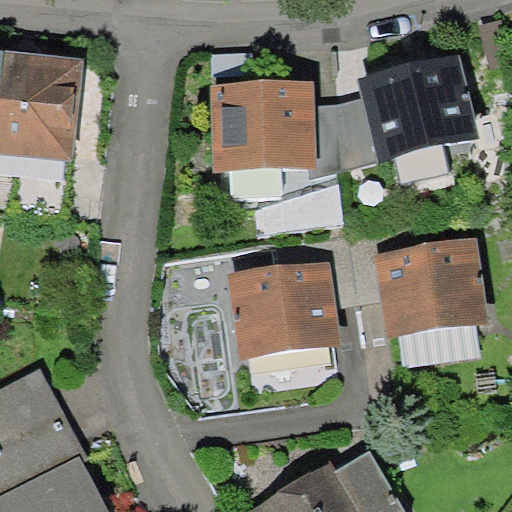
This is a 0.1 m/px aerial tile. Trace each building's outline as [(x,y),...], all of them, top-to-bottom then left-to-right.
[(0,68),(0,159),(80,168),(90,77),(0,68)] [(376,103),(393,168),(485,143),(468,79),(376,103)] [(230,101),(235,182),(327,177),(322,96),(230,101)] [(385,267),(400,353),(503,335),(488,249),(385,267)] [(247,290),(256,361),(345,350),(336,279),(247,290)] [(0,511),(110,511),(37,383),(0,403),(0,511)] [(336,467),(250,511),(400,511),(372,459),(341,476),(336,467)]
